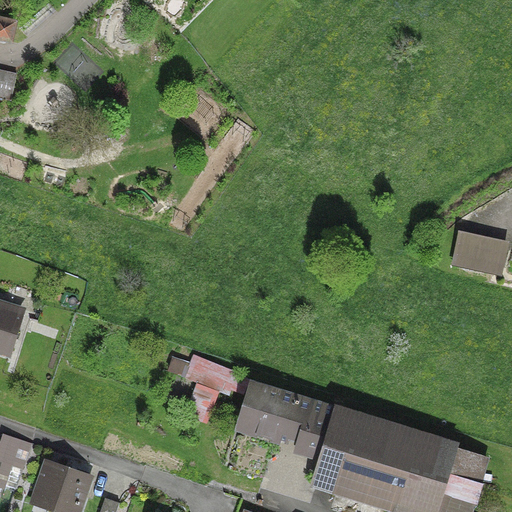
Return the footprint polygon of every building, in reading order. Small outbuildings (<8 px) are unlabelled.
[(0,41),(8,43),(12,26),(0,23),(0,41)] [(0,100),(8,103),(14,76),(0,72),(0,100)] [(495,275),(501,245),(462,237),(455,266),(495,275)] [(7,314),(7,312),(0,309),(0,353),(8,356),(20,318),(7,314)] [(167,373),(184,378),(188,366),(171,361),(167,373)] [(296,453),(321,460),(336,415),(251,388),(238,429),(285,444),(290,426),(304,430),(296,453)] [(336,415),(321,460),(313,483),(406,511),(468,511),(485,460),(336,415)] [(0,488),(2,490),(10,467),(0,463),(0,488)] [(34,501),(64,511),(74,511),(86,480),(46,466),(38,488),(35,489),(33,496),(35,498),(34,501)] [(114,511),(117,504),(103,500),(98,511),(114,511)]
